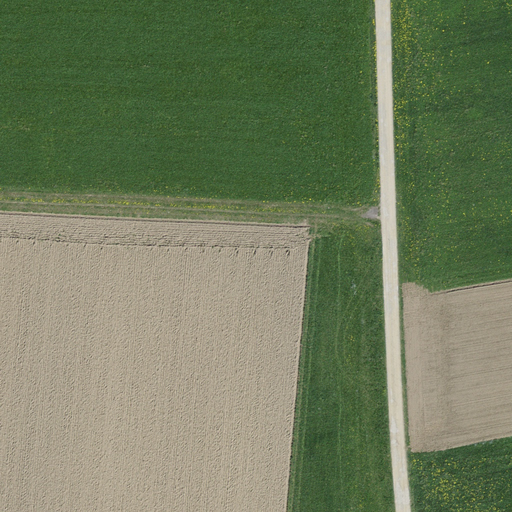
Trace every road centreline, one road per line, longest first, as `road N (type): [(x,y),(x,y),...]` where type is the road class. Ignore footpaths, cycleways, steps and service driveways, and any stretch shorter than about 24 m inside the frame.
road 1 (track): [(381,0),(404,511)]
road 2 (track): [(0,203),(390,226)]
